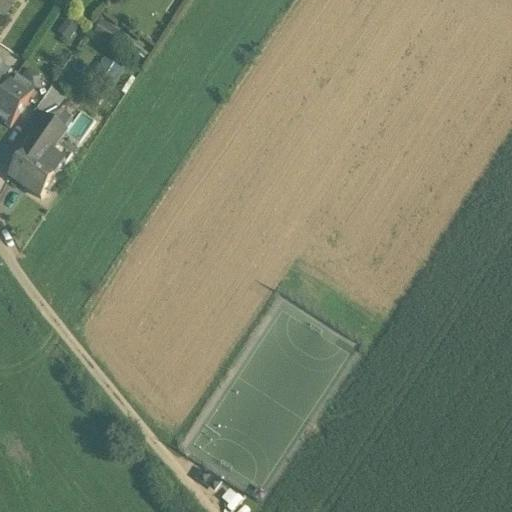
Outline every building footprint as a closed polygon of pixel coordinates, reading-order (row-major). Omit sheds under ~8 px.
[(0,0),(0,24),(12,7),(1,0),(0,0)] [(96,37),(117,48),(124,35),(103,24),(96,37)] [(0,105),(0,126),(10,133),(34,96),(15,83),(9,91),(0,105)] [(0,85),(0,105),(9,91),(0,85)] [(63,122),(41,108),(32,122),(44,130),(34,146),(33,146),(26,156),(43,167),(49,157),(50,158),(62,141),(54,135),(63,122)] [(44,130),(32,122),(21,138),(33,146),(34,146),(44,130)] [(43,167),(26,156),(9,182),(41,204),(59,178),(43,167)] [(50,158),(49,157),(43,167),(59,178),(65,168),(50,158)]
